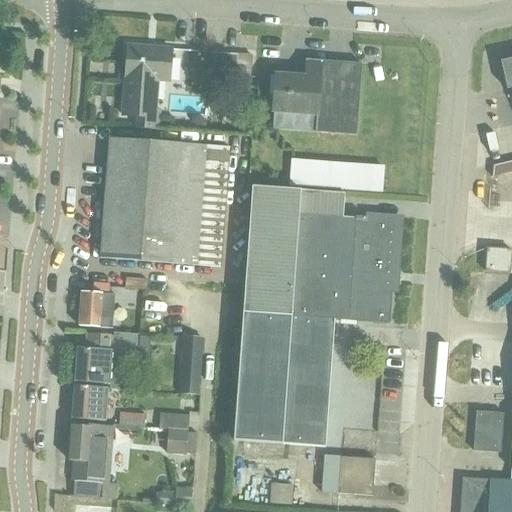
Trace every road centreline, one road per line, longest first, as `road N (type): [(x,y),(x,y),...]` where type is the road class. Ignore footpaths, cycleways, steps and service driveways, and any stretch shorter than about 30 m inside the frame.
road 1 (secondary): [(25,511),(20,463),(49,225),(64,0)]
road 2 (unclassified): [(421,511),(457,21)]
road 3 (unclassified): [(457,21),(118,0)]
